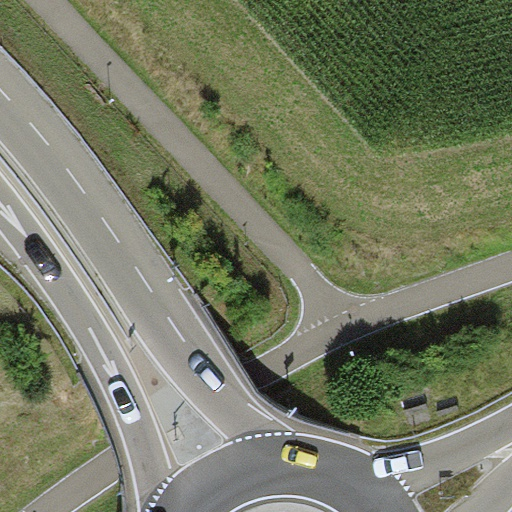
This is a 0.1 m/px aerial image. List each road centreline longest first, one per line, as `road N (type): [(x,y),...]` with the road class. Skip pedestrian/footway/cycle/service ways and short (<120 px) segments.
road 1 (motorway): [(276,461),(195,373),(0,96)]
road 2 (motorway): [(0,196),(125,367),(173,511)]
road 3 (primary): [(511,432),(361,483)]
